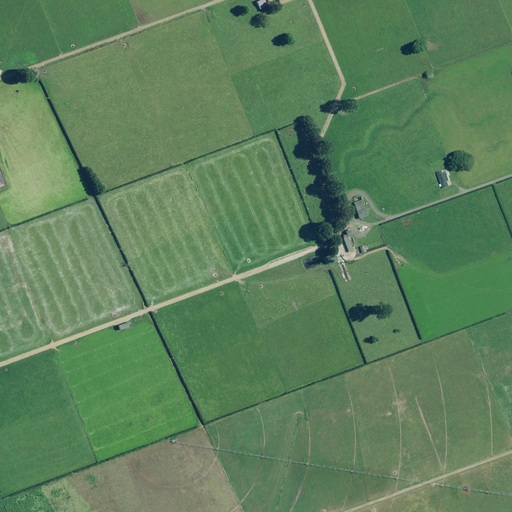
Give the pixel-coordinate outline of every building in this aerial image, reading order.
[(267,6),(264,0),(257,3),(260,9),(267,6)] [(442,184),(448,181),(450,181),(447,172),(439,175),(442,184)] [(356,211),(365,208),(362,200),(354,203),(356,211)] [(365,208),(356,211),(359,219),(367,216),(365,208)] [(343,238),(348,236),(352,235),(350,230),(345,232),(346,234),(342,235),(343,238)] [(348,236),(343,238),(349,252),(353,250),(348,236)] [(338,261),(336,256),(327,259),(329,264),(338,261)] [(130,326),(129,322),(118,326),(120,330),(130,326)]
